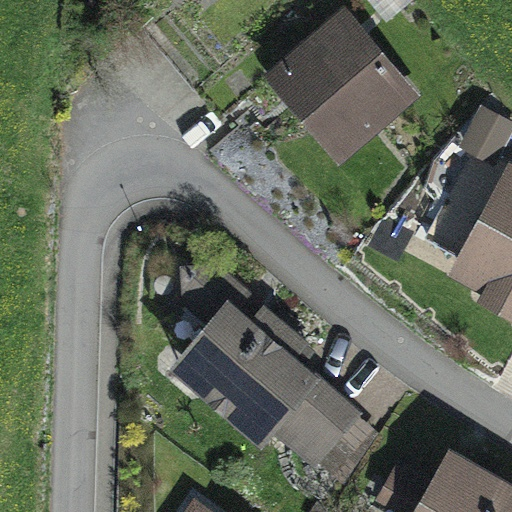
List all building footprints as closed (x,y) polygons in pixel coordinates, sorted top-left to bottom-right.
[(187,0),(169,0),(176,9),(187,0)] [(395,97),(325,12),(247,77),(317,161),(395,97)] [(496,129),(470,113),(447,150),(473,166),(496,129)] [(511,175),(453,269),(511,306),(511,175)] [(287,349),(186,263),(156,298),(182,320),(142,366),(240,449),(253,433),(315,484),(350,442),(267,372),(287,349)] [(511,511),(511,499),(444,460),(412,511),(511,511)] [(196,511),(181,500),(172,511),(196,511)]
